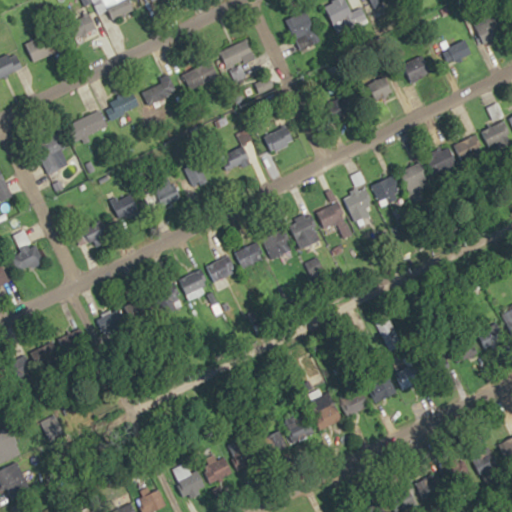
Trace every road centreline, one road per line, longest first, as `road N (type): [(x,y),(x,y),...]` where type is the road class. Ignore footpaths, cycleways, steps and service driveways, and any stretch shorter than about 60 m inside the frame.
road 1 (residential): [(511,63),(0,315)]
road 2 (residential): [(123,411),(511,215)]
road 3 (residential): [(172,511),(0,147)]
road 4 (residential): [(231,511),(511,376)]
road 5 (residential): [(0,108),(221,0)]
road 6 (residential): [(322,157),(255,0)]
